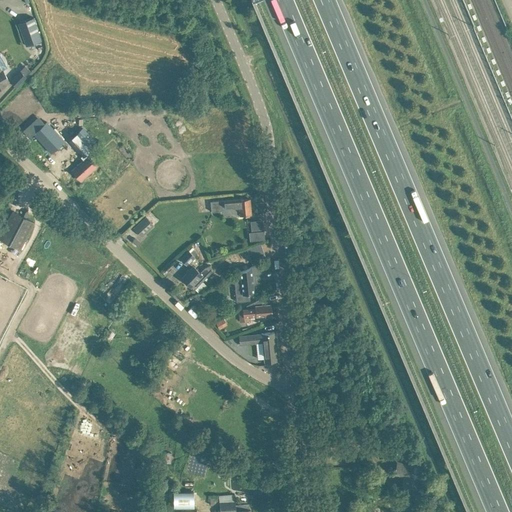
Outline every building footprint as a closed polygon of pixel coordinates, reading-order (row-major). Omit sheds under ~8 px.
[(33,17),(18,23),(26,46),(41,40),(33,17)] [(0,87),(5,85),(5,84),(9,82),(2,70),(0,71),(0,87)] [(16,86),(26,76),(20,71),(10,81),(16,86)] [(64,141),(47,121),(33,133),(51,153),(64,141)] [(83,128),(70,140),(83,155),(81,156),(83,159),(88,154),(89,154),(87,152),(92,147),(96,143),(83,128)] [(102,146),(107,151),(112,146),(108,141),(102,146)] [(83,159),(71,170),(81,180),(98,165),(88,154),(83,159)] [(249,198),(238,199),(238,198),(210,201),(211,212),(220,211),(222,209),(222,207),(232,206),(234,207),(239,207),(239,215),(251,214),(249,198)] [(0,238),(19,249),(34,222),(13,211),(0,234),(0,238)] [(154,225),(145,216),(134,227),(142,236),(154,225)] [(264,231),(249,232),(250,241),(264,239),(264,231)] [(189,250),(180,259),(186,264),(195,255),(189,250)] [(256,264),(247,269),(247,274),(255,274),(265,273),(264,263),(256,264)] [(204,267),(200,272),(193,266),(181,277),(191,287),(192,285),(195,288),(214,269),(209,265),(204,267)] [(239,278),(234,278),(236,301),(250,300),(249,293),(254,293),(253,284),(256,284),(255,274),(247,274),(247,269),(238,273),(239,278)] [(272,314),(271,303),(270,303),(267,295),(246,305),(246,308),(243,308),(243,309),(241,309),(241,311),(239,311),(240,320),(248,319),(248,316),(256,315),(256,316),(272,314)] [(273,332),(239,336),(240,344),(256,342),(258,357),(264,357),(264,361),(276,360),(273,332)] [(165,366),(172,356),(168,354),(161,363),(165,366)] [(403,476),(399,492),(413,495),(417,479),(413,478),(416,467),(399,462),(395,474),(403,476)] [(219,511),(249,511),(250,508),(248,509),(248,503),(235,504),(234,494),(218,495),(219,511)]
